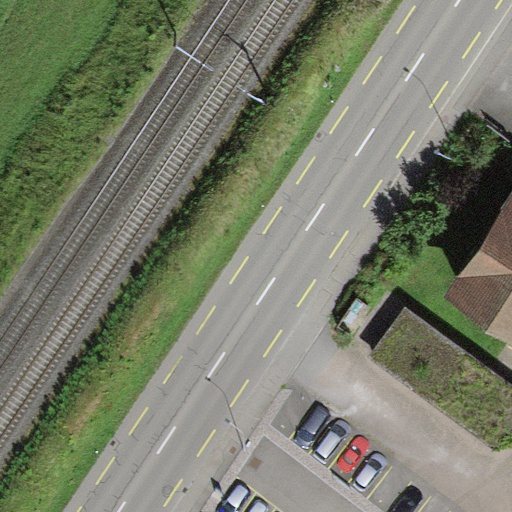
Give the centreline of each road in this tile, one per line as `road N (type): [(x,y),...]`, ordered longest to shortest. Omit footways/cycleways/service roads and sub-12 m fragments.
road 1 (primary): [(123,511),(464,0)]
road 2 (unknown): [(267,295),(511,443)]
